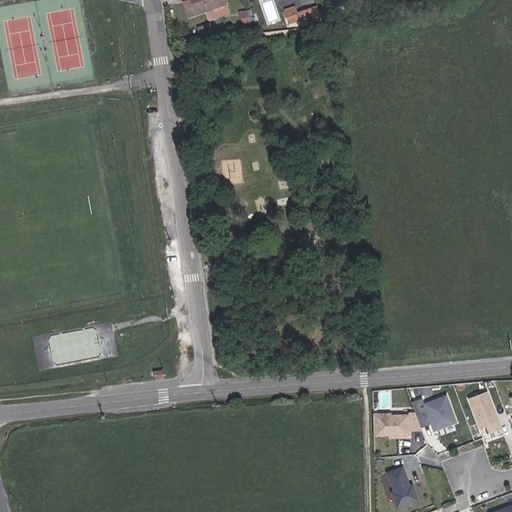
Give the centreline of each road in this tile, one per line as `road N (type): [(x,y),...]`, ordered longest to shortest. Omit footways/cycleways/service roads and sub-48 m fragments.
road 1 (residential): [(153,0),(204,390)]
road 2 (secondary): [(511,364),(204,390)]
road 3 (secondary): [(204,390),(0,414)]
